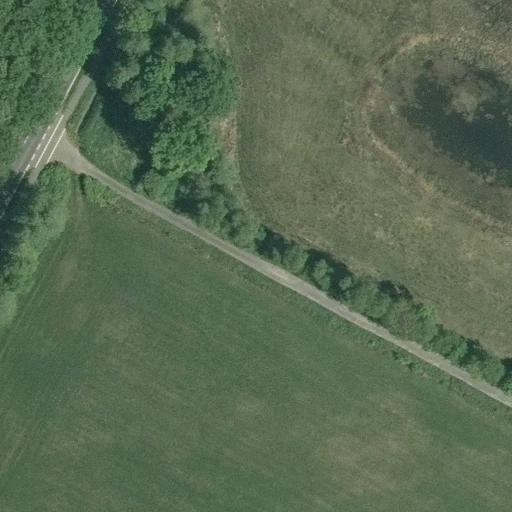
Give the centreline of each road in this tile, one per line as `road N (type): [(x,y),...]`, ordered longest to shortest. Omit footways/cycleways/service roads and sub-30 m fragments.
road 1 (unclassified): [(30,135),(511,401)]
road 2 (primary): [(30,135),(102,0)]
